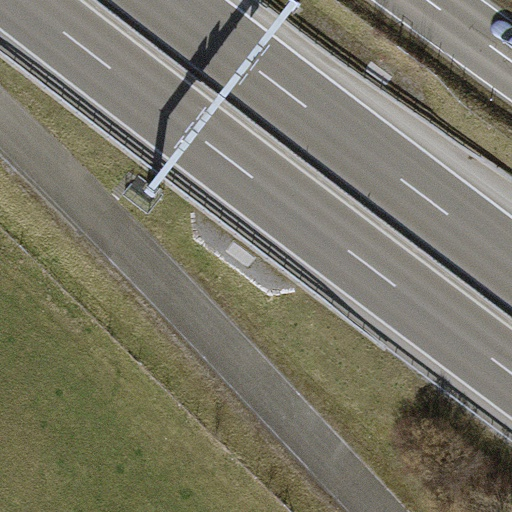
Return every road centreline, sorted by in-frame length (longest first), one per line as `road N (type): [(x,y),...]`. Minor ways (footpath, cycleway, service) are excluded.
road 1 (motorway): [(24,0),(511,372)]
road 2 (unclassified): [(0,114),(382,511)]
road 3 (motorway): [(511,260),(172,0)]
